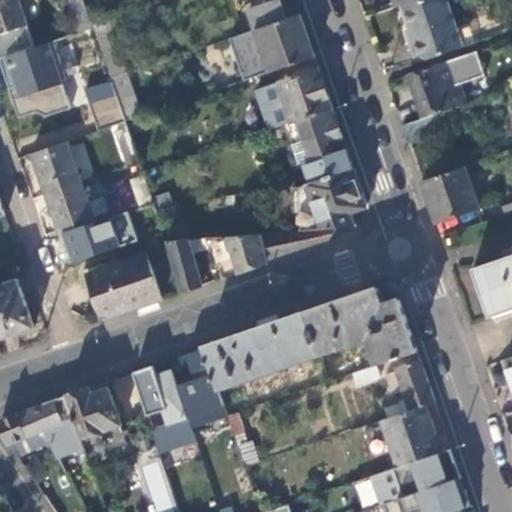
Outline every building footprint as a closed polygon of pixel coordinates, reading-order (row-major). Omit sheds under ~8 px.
[(0,0),(0,33),(26,25),(18,0),(0,0)] [(92,24),(83,0),(71,0),(82,31),(94,27),(92,24)] [(295,0),(267,0),(270,8),(257,12),(262,27),(300,14),(295,0)] [(464,46),(448,0),(416,0),(403,5),(416,40),(413,41),(420,61),(464,46)] [(126,26),(122,13),(92,24),(94,27),(111,78),(124,74),(109,32),(126,26)] [(315,56),(300,14),(262,27),(255,29),(265,58),(270,71),(285,66),(315,56)] [(255,29),(244,33),(254,62),(265,58),(255,29)] [(72,107),(63,80),(67,79),(55,40),(8,55),(13,72),(11,72),(16,85),(10,87),(20,117),(37,111),(47,116),(72,107)] [(10,87),(16,85),(11,72),(13,72),(8,55),(0,58),(10,87)] [(333,108),(315,56),(285,66),(289,78),(278,81),(292,121),(333,108)] [(426,117),(435,113),(468,102),(453,60),(411,74),(426,117)] [(142,115),(127,73),(124,74),(111,78),(113,82),(126,121),(142,115)] [(113,82),(86,90),(100,131),(115,127),(127,123),(126,121),(113,82)] [(354,167),(333,108),(292,121),(293,123),(297,122),(305,141),(310,153),(303,156),(305,163),(309,180),(354,167)] [(405,124),(410,142),(441,130),(435,113),(426,117),(405,124)] [(141,162),(127,123),(115,127),(129,165),(141,162)] [(33,151),(47,193),(82,181),(69,140),(33,151)] [(310,153),(305,141),(295,145),(301,164),(305,163),(303,156),(310,153)] [(424,181),(438,221),(480,206),(466,166),(424,181)] [(367,205),(354,167),(309,180),(305,182),(306,184),(297,186),(299,230),(337,227),(355,225),(351,211),(367,205)] [(153,197),(145,173),(133,177),(142,201),(153,197)] [(47,193),(60,233),(96,222),(82,181),(47,193)] [(511,193),(502,197),(507,213),(511,211),(511,193)] [(164,232),(155,203),(135,209),(144,238),(164,232)] [(326,241),(337,227),(299,230),(260,233),(267,261),(268,262),(304,249),(326,241)] [(252,266),(267,261),(260,233),(227,236),(238,271),(252,266)] [(222,276),(238,271),(227,236),(190,239),(192,246),(207,242),(210,248),(211,254),(215,253),(222,276)] [(181,291),(202,283),(194,252),(192,246),(190,239),(167,240),(181,291)] [(207,242),(192,246),(194,252),(210,248),(207,242)] [(128,310),(163,297),(148,252),(88,273),(104,318),(128,310)] [(511,253),(475,266),(491,315),(511,308),(511,253)] [(0,284),(0,337),(34,326),(18,279),(0,284)] [(379,364),(418,350),(401,299),(385,304),(378,287),(330,304),(308,312),(322,353),(370,337),(379,364)] [(322,353),(308,312),(243,334),(207,347),(221,389),(322,353)] [(174,367),(194,427),(230,415),(221,389),(207,347),(186,354),(171,359),(174,367)] [(426,404),(436,401),(422,360),(399,368),(400,371),(406,388),(413,408),(426,404)] [(194,427),(174,367),(157,373),(154,365),(135,371),(150,414),(163,409),(167,422),(154,426),(163,452),(198,440),(194,427)] [(356,373),(359,384),(383,377),(379,366),(356,373)] [(406,388),(400,371),(386,376),(393,393),(406,388)] [(95,393),(92,386),(89,387),(68,394),(83,437),(123,423),(111,388),(95,393)] [(52,441),(60,457),(87,448),(83,437),(68,394),(42,403),(44,407),(43,408),(51,427),(47,429),(52,441)] [(390,416),(408,410),(405,401),(387,407),(390,416)] [(399,466),(414,461),(443,451),(426,404),(413,408),(408,410),(390,416),(383,419),(399,466)] [(51,427),(43,408),(23,415),(31,435),(47,429),(51,427)] [(3,420),(12,443),(31,435),(23,415),(22,412),(3,420)] [(247,433),(240,412),(230,415),(240,446),(248,444),(247,433)] [(123,423),(83,437),(87,448),(90,456),(130,443),(123,423)] [(31,435),(12,443),(21,456),(52,441),(47,429),(31,435)] [(254,442),(248,444),(240,446),(247,464),(261,460),(254,442)] [(462,498),(469,495),(453,447),(443,451),(414,461),(419,475),(434,470),(444,499),(460,494),(462,498)] [(40,458),(29,466),(39,480),(50,473),(40,458)] [(153,511),(155,511),(176,506),(161,461),(139,468),(153,511)]
